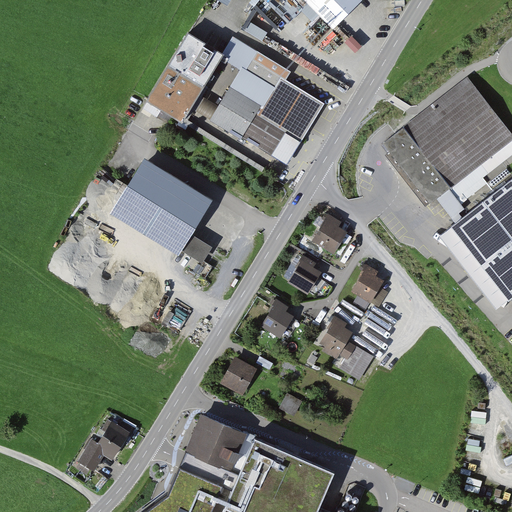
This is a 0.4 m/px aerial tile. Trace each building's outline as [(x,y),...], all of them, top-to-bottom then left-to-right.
[(303,0),(333,30),(363,0),(303,0)] [(146,102),(182,124),(205,87),(224,55),(222,54),(188,33),(146,102)] [(242,138),(287,166),(325,104),(286,80),(291,72),(233,37),(222,54),(224,55),(205,87),(224,98),(210,121),(241,140),(242,138)] [(353,38),(347,44),(357,54),(363,49),(353,38)] [(389,152),(430,204),(437,199),(449,189),(511,140),(511,134),(468,78),(383,144),(389,152)] [(205,98),(199,109),(213,115),(218,105),(205,98)] [(511,155),(511,140),(449,189),(461,204),(487,183),(483,178),(511,155)] [(426,207),(430,204),(389,152),(385,155),(426,207)] [(270,158),(266,167),(279,173),(283,164),(270,158)] [(146,236),(179,256),(195,229),(213,201),(145,159),(127,187),(110,214),(143,234),(146,236)] [(511,179),(463,218),(456,223),(451,227),(509,302),(511,298),(511,179)] [(449,189),(437,199),(456,223),(463,218),(459,214),(465,209),(461,204),(449,189)] [(348,233),(339,227),(342,222),(329,214),(312,241),(334,255),(348,233)] [(509,302),(451,227),(439,236),(497,311),(509,302)] [(322,273),(314,268),(317,263),(303,255),(295,267),(297,268),(288,283),(308,295),(322,273)] [(384,282),(362,269),(349,291),(371,303),(384,282)] [(295,317),(286,312),(289,307),(276,299),(272,305),(274,306),(261,327),(280,339),(295,317)] [(376,314),(391,324),(400,308),(384,299),(376,314)] [(353,337),(328,323),(315,347),(342,362),(337,371),(360,383),(374,357),(349,343),(353,337)] [(220,381),(243,394),(258,366),(235,354),(220,381)] [(287,392),(279,407),(294,415),(302,400),(287,392)] [(194,452),(232,469),(248,433),(205,414),(189,451),(194,452)] [(93,444),(88,441),(84,447),(74,464),(91,474),(100,459),(107,463),(125,433),(107,422),(93,444)] [(236,489),(226,511),(329,511),(323,509),(339,473),(248,433),(232,469),(226,485),(236,489)] [(213,511),(226,485),(232,469),(194,452),(189,451),(170,494),(145,511),(213,511)]
